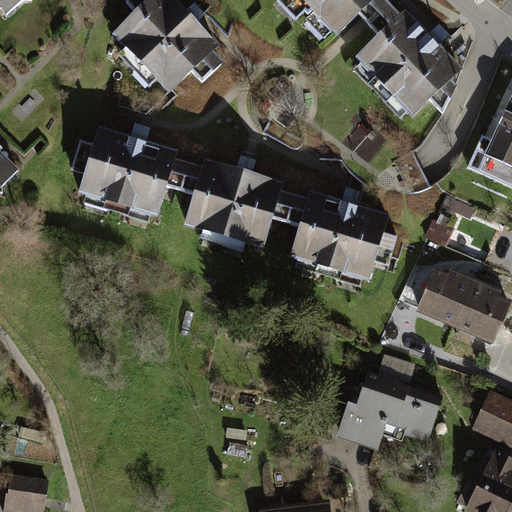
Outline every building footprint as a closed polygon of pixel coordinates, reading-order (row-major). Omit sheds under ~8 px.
[(0,0),(0,19),(3,23),(30,0),(0,0)] [(215,56),(162,0),(154,0),(107,45),(163,104),(215,56)] [(291,0),(339,45),(359,23),(369,33),(386,15),(374,3),(376,0),(291,0)] [(396,27),(386,15),(369,33),(379,45),(353,68),(410,126),(462,78),(406,19),(396,27)] [(0,98),(0,99),(0,98),(0,192),(16,175),(0,159),(0,98)] [(511,101),(508,99),(482,162),(511,173),(511,101)] [(173,160),(96,137),(76,203),(153,226),(162,194),(177,199),(185,172),(171,168),(173,160)] [(201,176),(185,172),(177,199),(191,202),(182,235),(263,257),(271,227),(284,230),(292,202),(278,197),(280,189),(203,168),(201,176)] [(305,205),(292,202),(284,230),(298,234),(289,267),(365,289),(385,219),(307,197),(305,205)] [(511,303),(435,273),(417,319),(493,349),(511,303)] [(445,405),(367,377),(355,410),(347,407),(336,439),(382,456),(386,443),(403,449),(406,441),(429,449),(445,405)] [(511,404),(491,394),(473,431),(511,450),(511,449),(511,404)] [(468,511),(508,511),(511,505),(511,463),(496,455),(468,511)] [(45,511),(49,486),(10,481),(6,511),(45,511)] [(333,511),(332,498),(263,507),(263,511),(333,511)]
